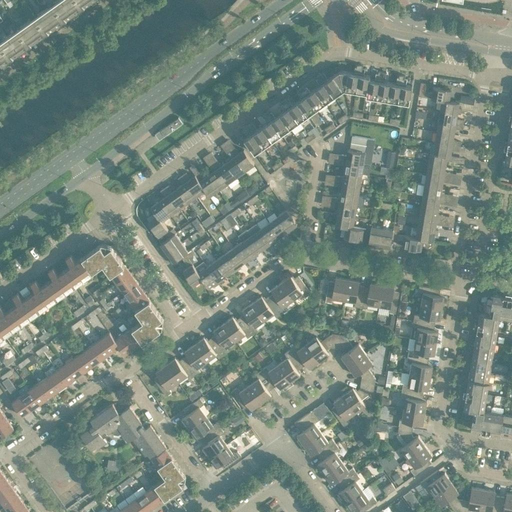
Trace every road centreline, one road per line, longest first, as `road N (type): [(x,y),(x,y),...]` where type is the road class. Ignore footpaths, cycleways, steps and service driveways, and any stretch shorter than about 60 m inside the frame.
road 1 (secondary): [(85,175),(312,0)]
road 2 (residential): [(47,511),(11,451),(185,331)]
road 3 (residential): [(110,210),(337,50)]
road 4 (secondary): [(283,0),(72,156)]
road 5 (residential): [(462,281),(474,275),(509,71)]
road 6 (residential): [(486,74),(454,270),(462,281)]
road 7 (residential): [(270,431),(341,375),(327,367),(260,417)]
road 8 (secondary): [(355,0),(393,34),(501,54)]
road 9 (residential): [(307,255),(462,281)]
road 10 (residential): [(441,436),(462,281)]
road 11 (residential): [(486,74),(337,50)]
road 12 (secondary): [(511,42),(400,21),(373,0)]
road 13 (residential): [(110,210),(111,229),(185,331)]
road 14 (residential): [(202,318),(128,216),(110,210)]
road 15 (unclassified): [(214,492),(135,381)]
road 16 (residential): [(0,289),(110,210)]
road 17 (residential): [(0,78),(109,0)]
road 18 (residential): [(202,318),(290,255),(307,255)]
